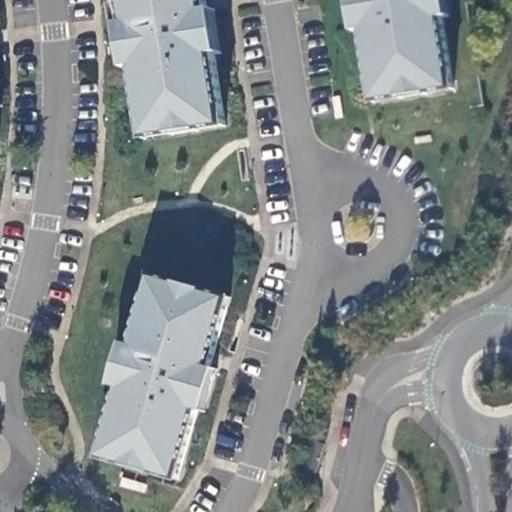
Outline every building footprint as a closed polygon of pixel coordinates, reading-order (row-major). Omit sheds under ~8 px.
[(206,0),(123,0),(127,23),(134,68),(144,129),(225,117),(223,107),(215,55),(211,32),(208,10),(206,0)] [(357,0),(349,0),(352,11),(359,10),(357,0)] [(357,0),(359,10),(362,31),(372,93),(453,80),(443,19),(439,0),(357,0)] [(447,0),(439,0),(443,19),(450,17),(447,0)] [(215,9),(208,10),(211,32),(218,31),(215,9)] [(359,10),(352,11),(355,32),(362,31),(359,10)] [(120,25),(127,69),(134,68),(127,23),(120,25)] [(211,32),(215,55),(222,54),(218,31),(211,32)] [(453,80),(372,93),(374,103),(454,90),(453,80)] [(144,129),(145,139),(226,126),(225,117),(144,129)] [(228,308),(231,298),(155,276),(152,275),(150,285),(228,308)] [(103,448),(181,471),(184,461),(198,411),(205,389),(211,368),(228,308),(150,285),(132,345),(120,388),(103,448)] [(132,345),(125,343),(113,386),(120,388),(132,345)] [(218,370),(211,368),(205,389),(212,391),(218,370)] [(212,391),(205,389),(198,411),(205,413),(212,391)] [(325,445),(313,441),(305,471),(317,474),(325,445)] [(181,471),(103,448),(100,458),(179,481),(181,471)]
